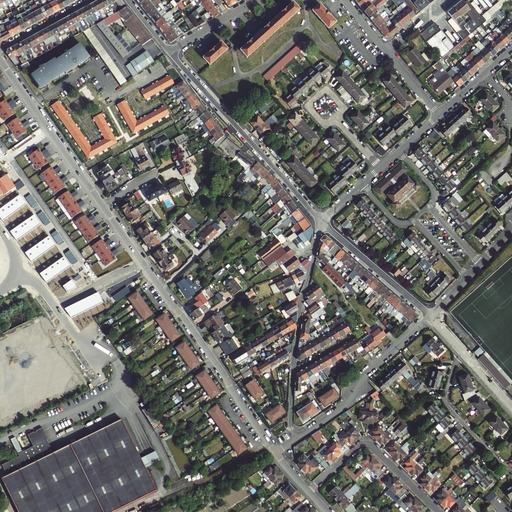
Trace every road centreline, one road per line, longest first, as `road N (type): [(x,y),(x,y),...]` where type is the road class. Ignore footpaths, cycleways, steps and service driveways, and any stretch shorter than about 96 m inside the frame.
road 1 (residential): [(275,452),(143,263)]
road 2 (residential): [(320,222),(170,51)]
road 3 (residential): [(430,316),(363,376),(352,399),(297,438)]
road 4 (residential): [(439,511),(370,444),(309,492)]
road 5 (residential): [(320,222),(292,370)]
road 6 (residential): [(511,467),(497,461),(448,406),(458,348)]
road 7 (residential): [(320,222),(430,316)]
road 8 (residential): [(363,184),(395,220),(418,223),(467,277)]
road 9 (residential): [(479,265),(433,213),(433,190),(399,151)]
road 10 (unknown): [(229,16),(240,72),(250,75),(307,26)]
road 11 (residential): [(104,207),(32,105)]
